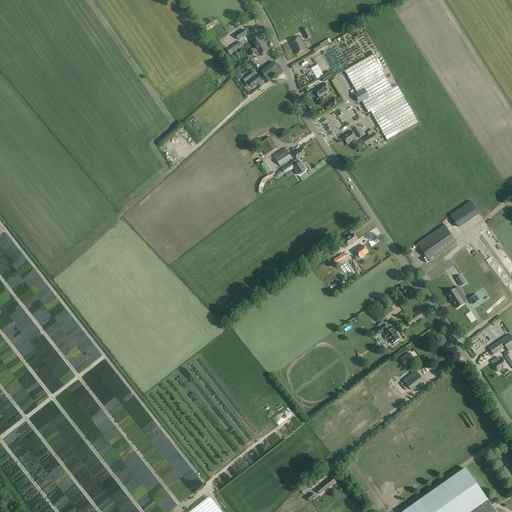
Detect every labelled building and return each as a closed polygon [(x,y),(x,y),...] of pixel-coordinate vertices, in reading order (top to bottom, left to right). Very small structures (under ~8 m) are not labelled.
[(302,31),(307,39),(311,37),(306,28),(302,31)] [(246,34),(243,30),(234,35),(237,40),(246,34)] [(221,35),(225,43),(230,40),(229,38),(230,37),(227,32),(221,35)] [(260,34),(259,35),(258,34),(249,40),(255,48),(249,51),(251,56),(256,53),(257,55),(259,54),(260,55),(269,49),(263,40),(264,39),(260,34)] [(306,50),(302,42),(301,41),(303,40),(301,37),(299,37),(290,42),(297,55),(306,50)] [(323,47),(331,42),(329,39),(323,42),(322,42),(311,48),(314,52),(323,47)] [(230,55),(243,47),(240,41),(227,50),(230,55)] [(344,71),(362,101),(368,112),(371,111),(387,139),(418,121),(397,84),(392,87),(373,54),(344,71)] [(281,72),(274,63),(261,72),(268,81),(281,72)] [(323,76),(317,65),(311,69),(317,80),(323,76)] [(254,72),(243,80),(249,88),(251,86),(252,88),(258,83),(255,79),(258,77),(259,77),(257,75),(254,72)] [(324,83),(332,77),(330,73),(321,79),(324,83)] [(329,91),(324,83),(314,90),(319,98),(329,91)] [(363,136),(357,127),(354,129),(359,138),(363,136)] [(356,139),(351,131),(343,136),(348,144),(356,139)] [(374,133),(363,140),(363,141),(362,141),(363,142),(362,143),(364,146),(365,145),(365,146),(366,145),(367,146),(378,139),(374,133)] [(277,148),(271,137),(259,144),(258,145),(264,155),(266,154),(266,155),(277,148)] [(294,154),(290,156),(285,148),(274,156),(276,159),(280,166),(295,156),(297,159),(297,160),(299,159),(304,155),(301,149),(293,154),(294,154)] [(292,163),(291,163),(295,168),(296,167),(300,173),(306,169),(301,162),(299,159),(297,160),(297,159),(292,163)] [(273,171),(266,161),(261,165),(267,175),(273,171)] [(295,168),(291,163),(280,170),(284,175),(295,168)] [(457,231),(457,230),(477,215),(469,204),(449,220),(457,231)] [(417,244),(430,262),(457,243),(444,225),(417,244)] [(372,226),(368,231),(374,236),(378,231),(372,226)] [(358,240),(353,234),(345,240),(349,246),(358,240)] [(333,255),(338,252),(334,246),(329,249),(333,255)] [(358,256),(355,258),(357,260),(368,253),(363,246),(356,251),(358,256)] [(462,260),(472,251),(467,246),(457,255),(462,260)] [(511,263),(502,250),(497,254),(511,273),(511,263)] [(445,259),(454,277),(463,272),(454,255),(445,259)] [(317,262),(320,267),(328,261),(325,256),(317,262)] [(435,259),(423,266),(428,273),(439,266),(435,259)] [(349,279),(355,274),(348,264),(342,269),(349,279)] [(482,268),(469,279),(473,285),(468,288),(473,294),(477,291),(485,300),(480,305),(486,312),(505,295),(482,268)] [(442,293),(450,289),(447,284),(450,283),(448,280),(446,281),(441,272),(432,276),(439,290),(440,290),(442,293)] [(466,283),(461,275),(456,278),(461,286),(466,283)] [(451,291),(450,291),(447,294),(452,301),(463,294),(458,287),(455,289),(451,291)] [(460,306),(460,307),(461,306),(465,304),(464,303),(467,301),(463,294),(452,301),(457,309),(460,306)] [(466,329),(471,326),(467,321),(463,324),(466,329)] [(397,335),(398,335),(396,332),(395,332),(392,329),(389,331),(387,329),(387,328),(385,324),(376,330),(379,334),(385,330),(386,333),(387,335),(385,337),(387,340),(389,339),(393,344),(395,343),(396,343),(399,341),(399,340),(400,339),(397,335)] [(511,336),(510,334),(489,348),(493,354),(506,346),(509,351),(511,349),(511,336)] [(414,360),(410,353),(401,359),(406,365),(414,360)] [(505,371),(504,370),(503,369),(507,366),(502,358),(500,360),(498,357),(491,362),(498,372),(500,371),(501,372),(503,371),(505,375),(510,372),(508,369),(505,371)] [(403,380),(411,390),(424,380),(416,370),(403,380)] [(405,427),(395,433),(397,436),(407,430),(405,427)] [(466,469),(467,470),(408,511),(496,511),(492,505),(495,504),(490,499),(488,500),(467,469),(466,469)] [(303,493),(312,487),(322,480),(319,476),(310,483),(308,481),(300,488),(303,493)] [(336,483),(331,477),(316,490),(320,494),(331,485),(332,486),(336,483)] [(312,493),(306,497),(310,502),(315,497),(312,493)]
